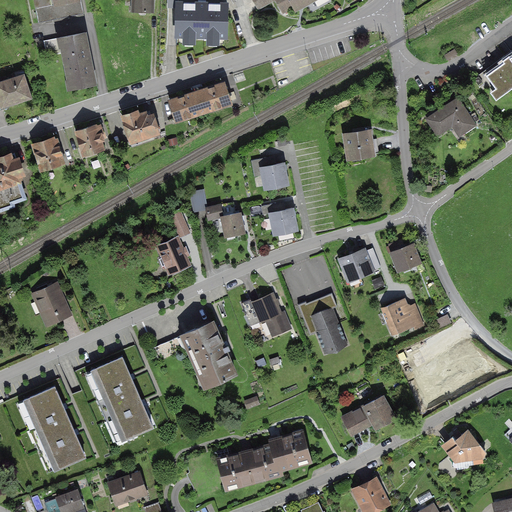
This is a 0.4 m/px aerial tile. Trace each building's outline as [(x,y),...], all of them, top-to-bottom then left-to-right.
[(81,0),(34,0),(39,23),(85,14),(81,0)] [(155,0),(137,0),(137,16),(155,16),(155,0)] [(289,0),(297,15),(327,0),(289,0)] [(229,3),(175,2),(174,38),(179,39),(228,40),(229,3)] [(86,33),(45,40),(48,56),(64,53),(71,89),(96,84),(86,33)] [(511,57),(488,75),(505,99),(511,93),(511,57)] [(24,75),(0,82),(0,100),(2,107),(31,97),(24,75)] [(226,80),(198,89),(205,110),(233,101),(226,80)] [(198,89),(169,99),(176,120),(205,110),(198,89)] [(459,100),(427,121),(438,137),(453,127),(460,136),(475,126),(459,100)] [(151,106),(120,117),(129,143),(160,133),(151,106)] [(102,120),(75,129),(85,157),(112,148),(102,120)] [(375,157),(371,132),(344,136),(348,161),(375,157)] [(56,137),(33,144),(40,170),(64,163),(56,137)] [(17,152),(0,158),(0,206),(1,209),(27,200),(18,174),(24,172),(17,152)] [(284,163),(262,167),(266,189),(288,185),(284,163)] [(191,194),(194,210),(207,208),(204,192),(191,194)] [(284,202),(262,206),(264,214),(271,212),(275,234),(298,230),(293,208),(285,209),(284,202)] [(209,219),(223,216),(227,237),(245,233),(240,213),(236,213),(234,203),(207,209),(209,219)] [(191,234),(180,209),(171,213),(182,238),(191,234)] [(190,265),(178,238),(158,246),(171,274),(190,265)] [(415,246),(392,255),(399,274),(422,265),(415,246)] [(366,251),(340,261),(349,283),(375,273),(366,251)] [(75,315),(61,283),(32,296),(47,328),(75,315)] [(273,295),(251,304),(260,324),(266,322),(273,337),(291,330),(284,313),(282,314),(273,295)] [(332,295),(300,307),(310,335),(318,332),(326,354),(347,346),(334,309),(337,308),(332,295)] [(404,300),(383,308),(393,333),(414,325),(415,329),(422,327),(419,320),(421,319),(415,305),(407,308),(404,300)] [(450,322),(447,315),(436,320),(439,328),(450,322)] [(212,326),(182,339),(205,391),(235,378),(212,326)] [(461,354),(436,371),(450,390),(474,373),(461,354)] [(123,362),(93,375),(124,444),(154,431),(123,362)] [(55,392),(26,404),(56,474),(85,461),(55,392)] [(383,396),(343,417),(352,433),(374,421),(377,428),(395,418),(383,396)] [(454,436),(445,443),(459,461),(473,458),(474,463),(483,462),(482,454),(484,450),(468,430),(456,439),(454,436)] [(262,447),(269,472),(299,464),(298,459),(309,456),(303,436),(295,439),(294,433),(271,440),(274,449),(266,451),(265,446),(262,447)] [(262,447),(228,456),(229,461),(220,463),(226,484),(237,481),(239,486),(271,477),(269,472),(262,447)] [(143,471),(109,483),(116,504),(151,492),(143,471)] [(376,479),(355,489),(366,511),(371,511),(389,503),(376,479)] [(84,489),(53,499),(57,511),(80,511),(91,508),(84,489)] [(433,497),(430,492),(418,499),(421,504),(433,497)] [(511,511),(511,498),(499,502),(501,511),(511,511)] [(164,511),(161,503),(149,507),(150,511),(164,511)]
